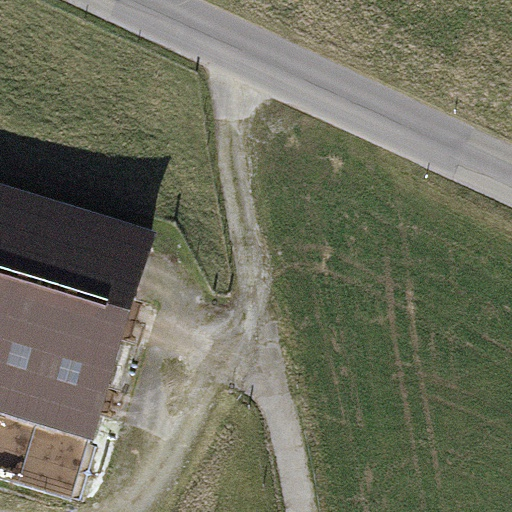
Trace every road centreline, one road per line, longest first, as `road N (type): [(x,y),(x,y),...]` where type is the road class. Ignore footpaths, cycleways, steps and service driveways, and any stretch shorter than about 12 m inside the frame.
road 1 (track): [(223,43),(304,511)]
road 2 (tertiary): [(511,177),(129,0)]
